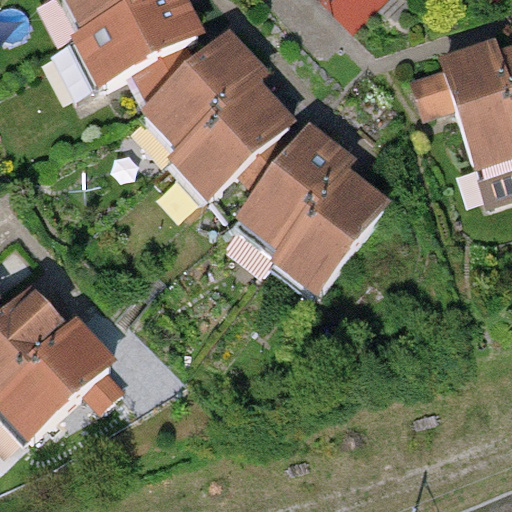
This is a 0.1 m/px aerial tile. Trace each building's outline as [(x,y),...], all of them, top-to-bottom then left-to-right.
[(84,51),(176,1),(177,0),(71,0),(59,6),(84,51)] [(100,105),(202,50),(176,1),(84,51),(74,56),(100,105)] [(183,170),(254,97),(261,91),(225,56),(147,135),(183,170)] [(511,179),(511,112),(499,75),(495,61),(443,78),(480,190),(511,179)] [(511,70),(499,75),(511,112),(511,70)] [(169,184),(207,221),(292,134),(254,97),(183,170),(169,184)] [(284,271),(348,189),(354,182),(313,150),(244,240),(284,271)] [(319,315),(390,222),(348,189),(284,271),(276,282),(319,315)] [(0,420),(74,350),(37,312),(0,347),(0,420)] [(0,429),(33,464),(121,381),(84,341),(74,350),(0,420),(0,429)]
